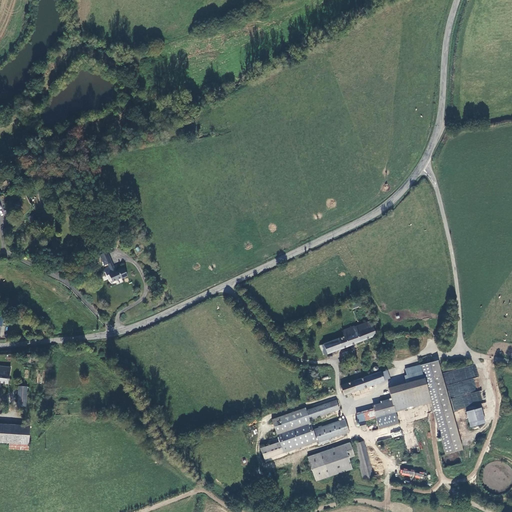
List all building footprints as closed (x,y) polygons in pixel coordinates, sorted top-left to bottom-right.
[(10,212),(6,204),(0,207),(0,229),(7,226),(2,217),(4,215),(10,212)] [(33,214),(27,216),(30,222),(36,220),(33,214)] [(108,264),(109,267),(113,265),(107,251),(99,255),(104,265),(108,264)] [(123,278),(128,275),(124,266),(118,268),(119,270),(116,271),(113,265),(109,267),(104,269),(107,275),(109,274),(112,281),(122,277),(123,278)] [(354,308),(366,303),(364,298),(352,303),(354,308)] [(351,347),(378,336),(372,321),(357,327),(356,326),(345,331),(347,337),(323,347),(326,356),(338,351),(351,347)] [(397,412),(433,403),(448,455),(461,451),(437,362),(407,369),(409,376),(407,376),(409,383),(391,388),(392,394),(382,397),(384,405),(376,407),(376,410),(359,415),(362,429),(369,427),(367,421),(378,418),(381,429),(401,424),(397,412)] [(0,382),(9,383),(10,375),(10,367),(0,366),(0,382)] [(392,379),(390,370),(384,372),(383,372),(369,377),(368,375),(365,376),(365,378),(343,386),(346,395),(387,381),(386,381),(392,379)] [(452,404),(454,411),(470,406),(473,407),(474,402),(482,400),(482,397),(480,391),(474,392),(475,388),(473,380),(472,380),(466,379),(466,381),(463,382),(462,387),(461,383),(457,384),(455,393),(455,394),(454,399),(451,398),(453,404),(452,404)] [(18,406),(27,406),(28,386),(19,386),(18,406)] [(319,441),(317,435),(318,435),(321,443),(346,434),(351,432),(347,420),(345,421),(345,419),(324,427),(324,426),(321,427),(321,428),(315,430),(312,420),(341,410),(338,400),(309,410),(308,408),(274,420),(282,442),(263,449),(267,459),(319,441)] [(487,423),(483,408),(469,412),(473,427),(487,423)] [(0,442),(10,443),(29,444),(30,427),(0,424),(0,442)] [(392,438),(402,434),(400,429),(391,433),(392,438)] [(356,444),(366,480),(376,478),(366,442),(356,444)] [(351,458),(357,456),(352,443),(310,457),(318,481),(354,469),(351,458)]
